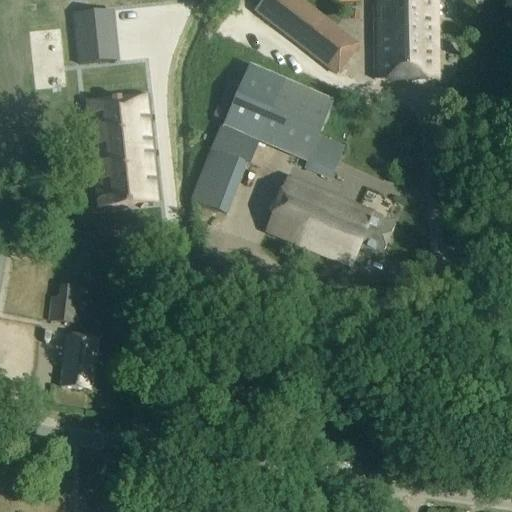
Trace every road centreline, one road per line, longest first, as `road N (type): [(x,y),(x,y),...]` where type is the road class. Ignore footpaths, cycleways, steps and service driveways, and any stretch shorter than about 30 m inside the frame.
road 1 (residential): [(511,244),(162,422),(142,446)]
road 2 (unclassified): [(142,446),(511,502)]
road 3 (unclassified): [(0,425),(142,446)]
